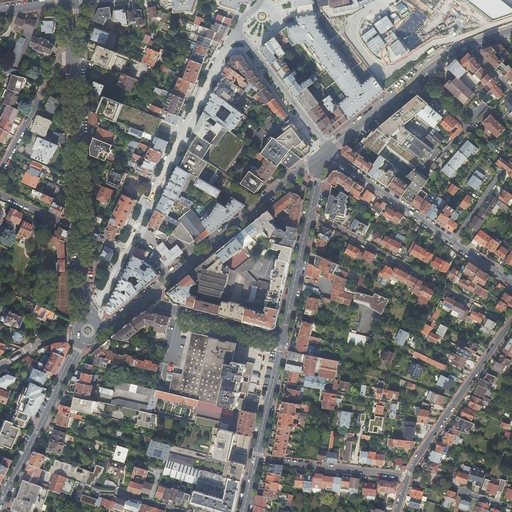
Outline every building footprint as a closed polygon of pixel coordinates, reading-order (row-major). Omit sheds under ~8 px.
[(159,0),(161,5),(166,9),(172,8),(173,14),(184,12),(187,12),(192,13),(196,0),(159,0)] [(187,12),(184,12),(185,15),(188,14),(193,16),(197,0),(196,0),(192,13),(187,12)] [(215,0),(216,8),(225,10),(236,14),(241,4),(242,4),(248,4),(251,0),(215,0)] [(441,0),(464,0),(493,21),(511,14),(511,8),(500,0),(418,0),(433,11),(441,0)] [(312,4),(297,6),(297,11),(298,17),(314,14),(313,9),(312,4)] [(110,7),(99,9),(98,11),(93,21),(104,25),(107,20),(112,19),(110,7)] [(156,7),(151,8),(147,9),(149,19),(153,18),(153,17),(157,16),(162,18),(164,14),(161,10),(156,11),(156,7)] [(114,11),(116,22),(120,21),(123,23),(123,25),(125,26),(128,26),(126,9),(114,11)] [(141,10),(140,10),(129,12),(130,22),(137,21),(137,24),(139,25),(142,25),(143,23),(141,10)] [(225,10),(223,16),(232,19),(233,18),(236,14),(225,10)] [(216,23),(228,27),(229,26),(232,19),(223,16),(212,13),(210,19),(216,21),(216,23)] [(298,17),(295,17),(297,25),(288,26),(281,31),(289,42),(292,46),(296,43),(305,43),(349,98),(338,106),(339,108),(349,120),(356,114),(363,108),(372,101),(379,95),(384,91),(373,76),(361,85),(318,29),(315,14),(314,14),(298,17)] [(54,17),(56,17),(46,17),(46,18),(46,21),(44,21),(44,25),(42,26),(42,32),(45,32),(46,32),(46,33),(53,33),(53,32),(53,26),(55,25),(54,17)] [(337,26),(344,23),(342,17),(335,19),(337,26)] [(25,21),(18,18),(14,30),(15,30),(14,32),(15,32),(16,31),(21,32),(22,29),(25,21)] [(27,22),(25,21),(22,29),(32,32),(36,22),(31,19),(30,20),(29,20),(27,20),(27,22)] [(182,27),(192,31),(193,26),(183,23),(182,27)] [(211,30),(224,34),(225,33),(228,27),(216,23),(215,25),(210,24),(209,27),(211,28),(211,30)] [(196,35),(197,35),(212,40),(219,43),(222,39),(224,34),(211,30),(199,26),(196,35)] [(97,45),(99,46),(104,48),(109,34),(96,29),(94,28),(91,28),(91,31),(92,36),(93,37),(92,39),(98,42),(97,45)] [(289,42),(281,31),(261,46),(261,50),(269,61),(272,65),(284,55),(286,54),(282,48),(283,48),(282,46),(289,42)] [(192,42),(196,44),(209,48),(212,40),(197,35),(196,35),(195,34),(192,42)] [(145,35),(143,42),(152,46),(153,43),(153,42),(149,40),(150,36),(145,35)] [(9,62),(7,67),(10,68),(15,64),(23,45),(25,39),(19,37),(9,62)] [(34,37),(30,45),(34,47),(34,49),(44,53),(45,52),(49,54),(51,54),(51,53),(54,47),(55,46),(49,43),(49,42),(41,38),(41,40),(34,37)] [(188,50),(193,52),(206,56),(209,48),(196,44),(192,42),(191,42),(188,50)] [(497,44),(491,46),(498,53),(501,57),(503,58),(509,52),(501,45),(503,44),(502,43),(497,44)] [(92,62),(96,64),(111,70),(118,53),(104,48),(99,46),(97,52),(92,62)] [(487,48),(482,49),(482,53),(490,61),(497,68),(503,62),(505,61),(503,58),(500,60),(499,59),(499,58),(497,56),(498,55),(497,53),(498,53),(491,46),(487,48)] [(148,48),(142,63),(154,67),(159,53),(152,50),(152,49),(151,48),(151,50),(148,48)] [(190,60),(202,65),(206,56),(193,52),(190,60)] [(474,59),(469,54),(468,54),(460,63),(467,71),(470,68),(475,73),(474,74),(481,81),(488,74),(484,69),(483,70),(481,68),(482,67),(474,59)] [(278,72),(287,66),(287,65),(282,59),(285,57),(284,55),(272,65),(276,70),(278,72)] [(234,57),(229,66),(235,71),(236,70),(237,70),(238,69),(239,69),(244,75),(252,69),(244,59),(242,56),(234,57)] [(183,79),(191,82),(195,84),(196,81),(202,65),(190,60),(187,59),(186,61),(189,62),(183,79)] [(467,71),(460,63),(456,59),(454,61),(447,68),(450,71),(457,77),(459,79),(467,71)] [(88,60),(88,67),(94,69),(96,64),(92,62),(88,60)] [(507,66),(503,62),(497,68),(501,72),(505,76),(507,74),(511,69),(511,68),(508,64),(507,66)] [(157,69),(172,75),(175,76),(176,73),(169,69),(169,71),(167,70),(167,68),(159,65),(157,69)] [(228,67),(223,76),(226,77),(234,84),(237,80),(237,78),(240,84),(244,87),(247,84),(247,82),(245,81),(246,79),(235,71),(229,66),(228,67)] [(284,80),(295,72),(294,69),(291,71),(287,66),(278,72),(280,75),(284,80)] [(395,91),(415,79),(411,73),(417,70),(415,68),(391,84),(395,91)] [(260,89),(262,90),(266,87),(257,75),(252,69),(244,75),(247,79),(248,78),(250,79),(249,81),(250,82),(260,89)] [(309,86),(318,79),(314,74),(309,78),(310,78),(305,82),(301,77),(299,77),(297,75),(297,74),(299,72),(298,70),(295,72),(284,80),(288,86),(296,96),(309,86)] [(471,90),(479,83),(472,76),(469,73),(461,81),(471,90)] [(135,79),(122,74),(118,86),(131,91),(135,79)] [(493,79),(488,74),(481,81),(483,82),(478,88),(480,91),(484,87),(483,86),(484,85),(485,86),(493,79)] [(7,90),(8,90),(18,94),(24,78),(17,76),(12,75),(7,90)] [(226,77),(221,83),(219,83),(218,85),(218,87),(214,93),(233,107),(244,91),(234,84),(226,77)] [(459,79),(457,77),(452,82),(450,80),(448,81),(446,83),(446,87),(463,103),(467,103),(470,99),(469,98),(474,93),(471,90),(461,81),(459,79)] [(180,78),(173,94),(185,99),(188,91),(191,82),(183,79),(180,78)] [(497,83),(493,79),(485,86),(486,87),(488,85),(491,89),(495,85),(497,83)] [(97,87),(94,93),(101,96),(105,86),(94,81),(93,82),(93,85),(97,87)] [(260,89),(250,82),(246,88),(249,90),(251,88),(257,92),(258,90),(258,91),(260,89)] [(495,85),(491,89),(489,92),(492,95),(494,94),(497,97),(498,96),(500,98),(499,99),(501,101),(506,96),(495,85)] [(309,86),(296,96),(301,103),(302,105),(304,107),(308,112),(318,104),(319,104),(311,93),(313,92),(309,86)] [(260,92),(253,97),(257,100),(259,103),(262,101),(263,101),(266,105),(267,104),(274,99),(272,96),(270,92),(266,87),(262,90),(260,92)] [(165,91),(161,89),(159,94),(168,98),(170,93),(165,91)] [(8,90),(3,104),(13,108),(18,94),(8,90)] [(241,117),(243,115),(233,107),(214,93),(210,102),(205,112),(211,117),(218,122),(228,129),(231,131),(233,128),(234,129),(242,119),(241,117)] [(165,110),(181,116),(187,104),(183,103),(184,101),(185,99),(173,94),(172,94),(170,98),(165,110)] [(334,112),(339,108),(338,106),(336,103),(334,105),(332,101),(333,100),(330,95),(323,100),(325,103),(324,104),(330,111),(331,110),(333,113),(334,112)] [(404,127),(418,114),(428,105),(428,104),(427,103),(417,95),(403,107),(385,121),(377,128),(400,146),(411,133),(404,127)] [(59,101),(51,97),(45,109),(53,113),(59,101)] [(97,114),(103,116),(108,118),(120,123),(131,128),(144,133),(155,137),(158,129),(162,119),(144,112),(127,106),(104,97),(100,107),(97,114)] [(480,100),(488,107),(491,110),(494,108),(483,98),(480,100)] [(270,107),(275,112),(276,111),(281,107),(278,103),(274,99),(267,104),(270,107)] [(313,119),(317,124),(328,117),(318,104),(308,112),(313,119)] [(166,121),(177,125),(177,124),(181,116),(165,110),(153,105),(151,109),(159,113),(160,111),(161,111),(163,111),(162,113),(168,115),(166,121)] [(422,117),(432,108),(428,105),(418,114),(422,117)] [(499,109),(496,105),(494,108),(491,110),(493,112),(495,113),(499,109)] [(279,115),(278,116),(285,121),(289,118),(281,107),(276,111),(279,115)] [(483,123),(491,115),(493,112),(491,110),(488,107),(478,118),(483,123)] [(338,129),(349,120),(339,108),(334,112),(338,116),(335,118),(334,118),(333,119),(333,120),(331,121),(328,117),(317,124),(325,135),(330,136),(331,135),(338,129)] [(437,125),(443,118),(432,108),(422,117),(421,118),(430,126),(431,125),(439,132),(441,130),(437,125)] [(90,121),(90,124),(99,127),(100,123),(98,122),(97,114),(89,111),(90,121)] [(194,133),(203,139),(209,131),(209,132),(210,131),(209,130),(210,129),(217,134),(210,144),(215,147),(228,129),(218,122),(215,126),(209,121),(211,117),(205,112),(200,122),(194,133)] [(508,116),(510,114),(507,112),(501,119),(503,121),(508,116)] [(41,117),(52,121),(56,122),(57,119),(43,113),(41,117)] [(37,115),(28,130),(42,135),(45,137),(52,121),(41,117),(37,115)] [(449,136),(453,140),(463,130),(461,125),(449,115),(441,125),(450,132),(455,125),(458,127),(457,128),(458,129),(453,134),(452,133),(449,136)] [(483,123),(497,137),(505,129),(491,115),(483,123)] [(99,127),(100,128),(104,129),(105,127),(108,118),(103,116),(100,123),(99,127)] [(0,129),(7,133),(12,123),(3,118),(0,117),(0,129)] [(289,118),(285,121),(289,125),(284,128),(287,132),(276,140),(290,151),(301,159),(305,156),(310,152),(310,149),(311,146),(302,134),(299,131),(297,127),(290,119),(289,118)] [(100,128),(95,138),(96,139),(109,144),(114,133),(109,131),(104,129),(100,128)] [(151,148),(163,153),(168,144),(168,142),(155,137),(144,133),(131,128),(130,130),(130,129),(129,131),(130,131),(129,133),(133,135),(136,136),(137,136),(137,135),(140,136),(142,137),(152,140),(153,139),(155,139),(154,141),(151,148)] [(400,146),(377,128),(374,132),(371,132),(366,139),(364,138),(363,139),(362,140),(360,142),(370,149),(378,155),(386,145),(402,158),(407,151),(400,146)] [(231,131),(228,129),(215,147),(205,161),(218,169),(225,174),(248,144),(242,140),(239,138),(231,131)] [(52,140),(66,145),(65,134),(60,134),(59,134),(54,132),(51,139),(52,140)] [(205,161),(215,147),(210,144),(203,139),(194,133),(190,142),(193,144),(191,146),(191,148),(189,150),(205,161)] [(411,133),(400,146),(407,151),(421,162),(424,164),(434,151),(411,133)] [(426,138),(437,147),(444,139),(437,133),(433,138),(429,134),(426,138)] [(45,137),(42,135),(40,138),(39,138),(30,157),(49,165),(53,158),(54,158),(59,146),(51,143),(52,140),(51,139),(45,137)] [(261,154),(278,167),(280,163),(290,151),(276,140),(272,137),(272,138),(273,139),(261,154)] [(99,150),(108,153),(111,154),(112,150),(111,149),(113,145),(109,144),(96,139),(95,141),(94,144),(93,143),(92,144),(91,146),(94,147),(93,148),(99,150)] [(126,151),(133,154),(136,146),(137,147),(137,148),(146,152),(148,147),(140,143),(130,140),(126,151)] [(478,149),(468,140),(441,170),(449,177),(473,151),(475,152),(478,149)] [(370,149),(360,142),(357,145),(353,149),(356,151),(360,155),(364,157),(370,149)] [(351,151),(353,149),(347,145),(343,149),(342,154),(350,160),(354,163),(360,155),(356,151),(354,153),(351,151)] [(92,152),(91,155),(105,161),(108,153),(99,150),(93,148),(94,148),(93,150),(92,152)] [(146,159),(158,163),(163,154),(163,153),(151,148),(146,159)] [(205,161),(189,150),(180,168),(209,184),(218,169),(205,161)] [(301,159),(290,151),(280,163),(289,169),(299,161),(301,159)] [(421,162),(407,151),(402,158),(415,169),(421,162)] [(250,171),(264,181),(266,182),(271,175),(278,167),(261,154),(258,152),(256,154),(257,155),(256,157),(263,162),(265,163),(259,171),(258,171),(258,169),(254,166),(250,171)] [(158,163),(146,159),(134,154),(130,162),(133,163),(139,166),(154,171),(157,165),(158,163)] [(367,172),(368,173),(374,164),(371,162),(369,164),(363,160),(364,157),(360,155),(354,163),(367,172)] [(376,178),(378,180),(384,171),(380,168),(381,166),(382,166),(385,163),(384,162),(386,159),(381,155),(374,164),(368,173),(376,178)] [(502,166),(505,168),(508,163),(502,158),(501,158),(496,164),(500,166),(499,167),(499,168),(500,167),(501,167),(502,166)] [(31,165),(31,167),(41,172),(42,172),(43,171),(45,172),(46,168),(46,167),(33,161),(32,163),(32,162),(31,165)] [(417,171),(424,164),(421,162),(415,169),(417,171)] [(386,185),(388,187),(396,176),(393,175),(394,174),(393,173),(394,173),(391,170),(394,166),(390,163),(384,171),(378,180),(386,185)] [(136,173),(150,178),(150,179),(153,173),(154,171),(139,166),(136,173)] [(189,208),(192,202),(179,196),(189,176),(197,181),(195,185),(217,198),(221,191),(209,184),(180,168),(178,166),(174,174),(168,186),(163,195),(175,201),(184,206),(189,208)] [(28,170),(27,173),(38,178),(41,172),(31,167),(29,170),(28,170)] [(113,168),(113,169),(108,182),(107,183),(121,189),(127,174),(113,168)] [(429,179),(417,171),(415,169),(407,176),(413,181),(410,186),(402,197),(405,199),(412,204),(421,190),(429,179)] [(476,170),(473,175),(481,180),(484,175),(476,170)] [(250,171),(241,184),(255,193),(259,187),(262,183),(264,181),(250,171)] [(349,191),(356,182),(350,178),(340,171),(333,172),(327,181),(332,185),(336,187),(339,183),(346,188),(346,189),(349,192),(349,191)] [(38,178),(27,173),(22,182),(36,188),(40,178),(38,178)] [(482,182),(482,181),(481,180),(473,175),(467,183),(473,187),(472,188),(473,189),(474,188),(476,190),(482,182)] [(398,194),(402,197),(410,186),(396,176),(388,187),(398,194)] [(49,182),(44,194),(50,197),(55,185),(49,182)] [(360,200),(362,197),(360,195),(364,188),(360,186),(356,182),(349,191),(355,195),(354,196),(360,200)] [(454,195),(459,188),(453,184),(448,191),(454,195)] [(288,226),(297,228),(303,204),(306,189),(300,185),(268,210),(275,218),(277,216),(277,215),(283,210),(286,214),(290,215),(289,223),(288,223),(287,226),(288,226)] [(503,189),(510,193),(511,191),(511,189),(506,185),(503,188),(504,188),(503,189)] [(110,199),(114,191),(102,186),(97,199),(101,200),(106,203),(108,204),(110,199)] [(39,201),(42,194),(33,190),(30,197),(39,201)] [(328,205),(326,214),(329,219),(342,226),(347,215),(345,214),(347,205),(345,205),(348,201),(346,200),(349,196),(347,195),(346,195),(340,190),(338,193),(336,197),(331,193),(330,196),(328,205)] [(369,202),(374,195),(370,193),(367,190),(362,197),(369,202)] [(427,194),(421,190),(412,204),(414,205),(418,208),(424,200),(424,199),(427,194)] [(511,195),(504,190),(499,198),(507,203),(508,202),(508,201),(511,195)] [(44,194),(42,194),(39,201),(41,202),(50,206),(52,201),(53,202),(55,199),(50,197),(44,194)] [(440,194),(437,198),(433,204),(441,209),(445,202),(440,198),(442,195),(440,194)] [(472,198),(467,194),(459,206),(465,209),(466,209),(469,206),(468,205),(472,198)] [(123,195),(110,222),(119,226),(123,228),(129,214),(136,200),(123,195)] [(159,204),(156,210),(168,216),(175,201),(163,195),(159,204)] [(426,201),(420,210),(422,211),(426,214),(433,204),(437,198),(432,195),(429,199),(427,198),(425,200),(426,201)] [(483,207),(490,212),(496,204),(499,201),(491,195),(485,204),(484,205),(483,206),(483,207)] [(55,199),(53,202),(49,211),(61,216),(64,208),(56,204),(58,200),(55,199)] [(211,214),(201,221),(211,233),(214,230),(223,223),(236,212),(241,208),(245,205),(235,200),(229,208),(219,203),(211,214)] [(381,211),(387,204),(384,202),(381,205),(376,201),(373,205),(371,207),(373,208),(371,209),(375,212),(375,211),(376,212),(375,215),(378,217),(381,211)] [(433,204),(426,214),(430,216),(434,219),(441,209),(433,204)] [(456,211),(447,205),(444,210),(446,211),(443,215),(442,213),(436,221),(443,225),(444,227),(450,219),(450,218),(448,217),(450,214),(452,216),(454,213),(456,211)] [(189,208),(184,206),(177,221),(180,222),(179,220),(191,209),(189,208)] [(489,217),(492,213),(490,212),(483,207),(477,216),(476,216),(470,225),(477,230),(484,221),(482,220),(484,217),(488,219),(489,217)] [(392,219),(396,214),(388,208),(384,214),(384,215),(391,221),(392,219)] [(10,209),(6,219),(17,224),(21,215),(15,212),(10,209)] [(186,229),(195,240),(198,243),(200,242),(208,236),(211,233),(201,221),(191,209),(179,220),(180,222),(186,229)] [(154,213),(148,225),(157,230),(158,230),(164,219),(178,226),(180,222),(177,221),(168,216),(156,210),(154,213)] [(260,232),(265,239),(267,237),(263,231),(264,230),(264,229),(265,227),(266,228),(267,228),(273,235),(277,228),(273,222),(272,223),(271,221),(274,218),(275,218),(268,210),(262,215),(253,223),(260,232)] [(384,214),(381,211),(378,217),(389,223),(390,223),(391,221),(384,215),(384,214)] [(398,224),(404,216),(401,214),(398,212),(396,214),(392,219),(398,224)] [(450,219),(444,227),(452,232),(457,224),(453,222),(455,220),(456,220),(458,217),(458,216),(454,213),(452,216),(450,218),(450,219)] [(100,224),(102,219),(93,215),(93,218),(93,221),(100,224)] [(51,226),(52,223),(43,219),(39,227),(46,230),(51,226)] [(368,226),(355,219),(349,230),(350,230),(360,236),(362,237),(368,226)] [(32,226),(22,221),(15,237),(19,238),(20,236),(27,239),(27,238),(29,237),(30,234),(29,233),(32,226)] [(119,226),(110,222),(107,228),(106,228),(105,230),(105,231),(106,231),(104,235),(113,239),(119,226)] [(195,240),(186,229),(180,222),(178,226),(171,233),(179,240),(191,244),(195,240)] [(246,228),(245,229),(252,237),(260,232),(253,223),(246,228)] [(270,240),(268,242),(272,243),(293,248),(295,238),(297,228),(288,226),(287,231),(286,231),(284,230),(284,231),(277,228),(273,235),(282,237),(282,238),(283,238),(283,241),(281,241),(281,242),(270,240)] [(320,231),(318,236),(320,237),(323,239),(325,240),(328,241),(333,232),(330,231),(330,230),(323,226),(321,230),(322,231),(321,232),(320,231)] [(65,241),(66,242),(68,237),(66,236),(68,232),(60,228),(57,232),(56,232),(54,236),(65,241)] [(245,229),(235,237),(243,247),(253,240),(252,237),(245,229)] [(169,235),(158,230),(157,230),(155,235),(166,240),(169,235)] [(485,247),(491,238),(480,231),(474,239),(485,247)] [(374,240),(379,242),(383,235),(378,233),(376,232),(374,237),(375,238),(374,240)] [(381,244),(389,248),(394,240),(396,235),(391,233),(389,238),(386,236),(385,237),(382,244),(381,244)] [(54,236),(49,234),(45,242),(52,245),(52,244),(58,246),(59,263),(57,263),(57,266),(65,266),(64,242),(65,241),(54,236)] [(405,238),(397,234),(396,235),(394,240),(401,244),(405,238)] [(217,252),(216,253),(219,256),(222,261),(224,263),(243,247),(235,237),(222,248),(217,252)] [(323,239),(320,237),(317,241),(318,242),(316,246),(319,247),(318,251),(324,254),(326,250),(324,249),(328,241),(325,240),(323,239)] [(499,244),(492,239),(486,247),(494,252),(499,244)] [(394,240),(389,248),(389,249),(397,253),(398,252),(400,253),(401,252),(403,247),(401,246),(402,244),(401,244),(394,240)] [(408,252),(419,258),(423,250),(424,249),(421,247),(418,246),(419,244),(414,241),(408,252)] [(504,256),(508,251),(510,248),(507,246),(508,244),(505,242),(501,247),(499,250),(498,248),(495,252),(496,254),(503,259),(504,256)] [(278,259),(290,262),(291,254),(293,248),(272,243),(271,249),(278,250),(279,249),(282,249),(281,253),(279,258),(278,258),(278,259)] [(355,258),(357,256),(360,250),(349,244),(349,245),(346,250),(345,253),(351,256),(350,258),(354,259),(355,258)] [(100,257),(110,261),(114,254),(112,249),(112,250),(105,247),(100,257)] [(136,250),(133,255),(144,260),(145,261),(149,252),(146,251),(146,253),(137,248),(136,250)] [(362,258),(371,263),(375,255),(366,251),(365,253),(360,250),(357,256),(362,258)] [(423,250),(419,258),(427,262),(427,261),(429,262),(433,255),(423,250)] [(205,261),(189,274),(196,282),(199,280),(199,281),(200,281),(198,296),(197,296),(194,308),(210,312),(218,314),(219,315),(230,270),(227,266),(225,268),(224,268),(224,266),(224,264),(223,264),(223,263),(222,263),(221,262),(222,261),(219,256),(216,253),(214,254),(205,261)] [(129,264),(122,278),(128,281),(130,277),(132,277),(132,276),(133,277),(134,275),(137,276),(139,279),(138,281),(140,283),(135,287),(139,291),(159,275),(151,266),(144,272),(143,270),(140,268),(144,260),(133,255),(129,264)] [(325,270),(345,279),(348,273),(336,268),(338,264),(317,255),(316,258),(315,261),(314,266),(321,269),(325,270)] [(265,257),(260,256),(256,262),(253,268),(252,269),(247,271),(253,269),(253,268),(259,272),(267,257),(265,257)] [(234,271),(240,274),(247,271),(252,269),(253,268),(256,262),(252,257),(234,271)] [(432,265),(439,268),(443,261),(436,257),(432,265)] [(269,290),(283,293),(284,289),(287,274),(289,265),(290,262),(278,259),(276,259),(274,270),(273,269),(271,279),(272,279),(269,290)] [(443,261),(439,268),(445,272),(451,262),(446,260),(445,262),(443,261)] [(473,281),(479,269),(473,265),(469,262),(468,263),(466,267),(464,271),(470,275),(468,280),(472,282),(473,281)] [(314,266),(308,263),(305,280),(310,280),(310,278),(318,279),(321,269),(314,266)] [(391,275),(394,270),(386,266),(383,265),(380,270),(382,271),(380,274),(384,277),(380,283),(386,285),(389,279),(389,278),(391,275)] [(404,272),(395,267),(394,270),(391,275),(389,278),(398,283),(399,280),(404,272)] [(460,279),(463,272),(461,271),(460,272),(453,268),(449,277),(451,278),(450,279),(457,283),(460,279)] [(230,270),(219,315),(231,318),(241,320),(243,321),(246,308),(246,307),(239,306),(240,304),(230,302),(237,273),(230,269),(230,270)] [(484,284),(489,276),(485,274),(479,269),(473,281),(472,282),(476,284),(478,281),(481,283),(481,282),(484,284)] [(350,290),(344,287),(346,280),(345,279),(325,270),(323,277),(335,280),(331,300),(341,303),(349,305),(353,296),(352,296),(353,293),(356,294),(354,301),(365,304),(382,314),(390,299),(375,293),(373,296),(350,290)] [(245,280),(251,286),(267,289),(268,283),(258,280),(258,282),(256,282),(247,271),(240,274),(245,280)] [(412,276),(404,272),(399,280),(408,284),(412,276)] [(184,279),(179,282),(189,294),(186,306),(191,307),(194,308),(197,296),(191,295),(193,289),(191,287),(195,284),(196,284),(197,283),(196,282),(189,274),(184,279)] [(363,286),(367,277),(361,274),(357,284),(363,286)] [(419,280),(412,276),(408,284),(415,288),(419,280)] [(128,281),(122,278),(118,287),(107,310),(111,314),(139,291),(135,287),(131,283),(128,281)] [(457,283),(463,287),(465,287),(472,292),(473,291),(476,284),(472,282),(471,283),(470,282),(467,280),(467,281),(463,279),(463,280),(460,279),(457,283)] [(251,286),(245,280),(241,298),(247,303),(247,302),(251,286)] [(419,280),(415,288),(414,290),(417,291),(416,294),(420,296),(425,287),(422,285),(423,282),(419,280)] [(189,294),(179,282),(162,296),(163,300),(186,306),(189,294)] [(476,284),(473,291),(485,298),(488,291),(476,284)] [(318,290),(304,286),(303,291),(319,296),(320,293),(317,292),(318,290)] [(425,287),(420,296),(418,299),(427,304),(433,291),(425,287)] [(264,305),(266,306),(279,309),(282,296),(283,293),(269,290),(268,290),(264,305)] [(511,307),(511,302),(510,301),(511,297),(505,293),(500,300),(508,305),(511,307)] [(64,312),(68,300),(56,297),(53,310),(64,312)] [(319,300),(309,297),(305,314),(312,315),(313,310),(317,311),(319,300)] [(451,308),(453,310),(457,302),(447,297),(444,303),(441,301),(437,309),(441,311),(442,308),(445,309),(445,310),(449,312),(451,308)] [(508,305),(500,300),(496,307),(502,311),(504,308),(505,309),(508,305)] [(457,302),(453,310),(451,314),(461,319),(462,316),(466,318),(467,315),(469,311),(463,308),(464,305),(457,302)] [(50,318),(53,313),(35,304),(31,314),(33,315),(38,317),(44,320),(45,316),(50,318)] [(246,308),(243,321),(272,328),(276,326),(276,325),(279,309),(266,306),(265,310),(266,311),(266,314),(257,312),(257,311),(246,308)] [(5,309),(3,314),(4,314),(3,316),(2,315),(1,315),(0,317),(0,321),(3,323),(3,324),(9,326),(10,324),(18,328),(22,318),(14,315),(15,313),(5,309)] [(434,321),(436,322),(442,311),(441,311),(437,309),(436,309),(431,319),(434,321)] [(470,310),(469,311),(467,315),(480,322),(484,315),(480,313),(479,314),(470,310)] [(155,326),(158,315),(146,312),(143,312),(131,322),(139,331),(146,325),(148,324),(155,326)] [(166,334),(170,318),(160,315),(159,315),(158,315),(155,326),(154,330),(165,333),(165,334),(166,334)] [(299,334),(317,338),(318,332),(312,331),(313,324),(312,323),(312,321),(297,317),(296,321),(302,322),(299,334)] [(486,317),(482,324),(479,330),(489,336),(496,323),(486,317)] [(424,327),(424,328),(421,332),(428,336),(433,328),(436,322),(434,321),(431,327),(426,324),(424,327)] [(139,331),(131,322),(122,329),(113,337),(129,341),(129,338),(139,331)] [(417,328),(409,324),(406,331),(414,334),(417,328)] [(448,328),(444,326),(440,324),(435,334),(441,337),(442,338),(448,328)] [(402,329),(401,329),(395,342),(403,346),(405,341),(405,340),(406,339),(406,338),(407,338),(409,333),(402,329)] [(23,339),(24,336),(12,330),(10,330),(8,337),(11,338),(19,342),(21,338),(23,339)] [(441,337),(435,334),(431,332),(427,339),(436,343),(437,340),(438,339),(439,340),(440,340),(441,337)] [(251,412),(252,409),(252,408),(248,407),(247,406),(247,407),(245,407),(247,400),(237,398),(239,391),(248,393),(250,383),(241,381),(242,374),(252,376),(258,377),(258,374),(252,373),(254,364),(235,359),(239,343),(222,340),(221,340),(214,338),(191,333),(182,375),(173,373),(171,385),(169,393),(182,396),(187,397),(191,398),(196,399),(201,400),(206,402),(210,403),(216,404),(234,408),(243,410),(251,412)] [(372,338),(372,339),(349,333),(348,333),(347,344),(369,349),(372,338)] [(319,342),(320,339),(317,338),(299,334),(297,343),(308,345),(309,340),(316,342),(319,342)] [(111,340),(109,340),(91,355),(96,356),(106,359),(108,351),(111,340)] [(162,349),(164,343),(152,340),(150,346),(152,347),(162,349)] [(466,343),(465,342),(462,347),(475,354),(477,349),(476,349),(478,345),(469,341),(469,342),(467,342),(466,343)] [(49,345),(42,348),(47,350),(50,352),(62,357),(67,348),(68,346),(65,343),(59,343),(53,344),(49,345)] [(295,352),(313,356),(315,347),(308,345),(297,343),(295,352)] [(458,350),(456,354),(466,359),(468,360),(472,353),(460,347),(458,350)] [(394,353),(385,350),(381,359),(390,362),(394,353)] [(58,366),(62,357),(50,352),(49,351),(48,353),(50,354),(49,357),(43,355),(40,361),(46,364),(45,365),(33,360),(32,360),(31,359),(30,359),(28,356),(26,357),(24,359),(20,361),(28,364),(33,366),(47,372),(54,374),(58,366)] [(112,352),(108,351),(106,359),(108,359),(116,361),(118,355),(112,354),(112,352)] [(335,380),(339,362),(313,356),(295,352),(289,351),(287,359),(306,363),(305,371),(300,371),(301,367),(286,364),(285,370),(335,380)] [(415,352),(415,353),(414,356),(419,358),(444,370),(446,366),(415,352)] [(506,365),(511,358),(503,352),(500,357),(501,357),(499,361),(506,365)] [(452,353),(450,358),(448,362),(463,369),(464,365),(465,364),(464,364),(466,359),(456,354),(452,353)] [(124,357),(118,355),(116,361),(124,363),(124,361),(127,361),(128,356),(125,355),(124,357)] [(106,359),(96,356),(93,364),(107,367),(108,359),(106,359)] [(136,366),(138,360),(132,359),(132,357),(128,356),(127,361),(130,362),(129,364),(136,366)] [(150,370),(157,371),(159,362),(152,361),(152,362),(149,361),(147,366),(150,367),(150,370)] [(494,366),(492,369),(501,373),(505,366),(496,361),(494,366)] [(91,374),(93,366),(83,363),(81,372),(91,374)] [(413,363),(410,371),(409,373),(419,378),(420,375),(424,367),(413,363)] [(44,378),(47,372),(33,366),(30,375),(26,382),(29,383),(34,385),(34,384),(40,387),(44,378)] [(335,380),(285,370),(282,382),(297,384),(298,377),(306,379),(304,386),(324,389),(325,382),(334,384),(335,380)] [(91,383),(92,375),(91,374),(81,372),(76,371),(73,378),(72,380),(79,382),(86,384),(87,383),(91,383)] [(485,378),(484,380),(489,382),(493,383),(494,384),(497,377),(488,373),(485,378)] [(15,381),(16,378),(8,375),(6,376),(2,377),(3,378),(2,379),(1,378),(0,378),(0,387),(6,390),(7,386),(15,381)] [(455,382),(457,378),(450,375),(448,379),(442,376),(439,382),(438,385),(449,390),(451,387),(454,381),(455,382)] [(489,382),(484,380),(481,379),(478,385),(479,386),(487,389),(490,390),(493,383),(489,382)] [(155,399),(157,390),(152,389),(135,385),(125,382),(116,380),(114,388),(150,396),(149,399),(150,399),(150,398),(155,399)] [(350,383),(341,381),(339,388),(349,390),(350,383)] [(86,384),(79,382),(75,396),(90,400),(92,393),(96,394),(97,391),(92,389),(93,387),(94,387),(95,386),(86,384)] [(37,394),(40,387),(34,384),(34,385),(29,383),(26,389),(25,389),(23,395),(21,395),(18,402),(20,402),(16,411),(17,411),(29,415),(32,417),(39,404),(43,396),(37,394)] [(303,392),(304,388),(289,385),(288,389),(287,393),(285,393),(284,398),(298,401),(298,400),(300,392),(303,392)] [(484,397),(487,389),(479,386),(479,387),(477,387),(475,394),(484,398),(483,400),(490,403),(491,400),(484,397)] [(0,402),(5,404),(9,391),(6,390),(0,387),(0,402)] [(377,398),(382,399),(383,395),(384,389),(383,389),(377,388),(375,388),(374,389),(374,391),(374,392),(376,392),(378,393),(377,394),(377,398)] [(384,389),(383,395),(387,396),(387,395),(389,395),(388,398),(397,400),(398,393),(384,389)] [(182,396),(169,393),(157,390),(155,399),(150,398),(150,399),(148,406),(146,412),(151,413),(152,408),(155,409),(156,400),(159,401),(160,398),(233,415),(234,408),(216,404),(210,403),(206,402),(201,400),(196,399),(191,398),(187,397),(182,396)] [(445,397),(430,391),(427,400),(431,401),(441,406),(445,397)] [(325,393),(324,401),(335,402),(339,403),(340,399),(336,399),(336,394),(325,393)] [(111,404),(99,402),(90,400),(75,396),(74,403),(72,409),(78,410),(91,413),(137,425),(154,429),(156,420),(155,420),(156,416),(157,416),(157,415),(151,413),(146,412),(140,411),(111,404)] [(483,400),(473,396),(468,407),(479,411),(483,400)] [(140,411),(146,412),(148,406),(119,399),(112,400),(111,404),(140,411)] [(335,402),(324,401),(323,408),(332,410),(334,410),(335,402)] [(377,404),(377,405),(375,416),(383,417),(385,418),(386,412),(385,412),(387,403),(385,403),(380,401),(380,404),(377,403),(377,404)] [(305,406),(283,402),(281,411),(281,413),(306,417),(307,417),(308,414),(296,413),(296,408),(297,407),(305,408),(305,406)] [(71,408),(60,405),(59,407),(58,409),(60,409),(59,414),(60,414),(74,418),(78,419),(81,420),(82,417),(76,415),(70,413),(71,408)] [(416,408),(414,415),(419,416),(428,417),(429,411),(420,410),(420,408),(416,408)] [(475,412),(465,408),(461,417),(471,421),(475,412)] [(254,424),(257,413),(251,412),(243,410),(238,433),(252,436),(252,433),(254,424)] [(12,417),(10,423),(11,423),(23,428),(28,418),(29,415),(17,411),(15,411),(13,417),(12,417)] [(349,429),(351,413),(342,411),(339,427),(349,429)] [(306,417),(281,413),(280,416),(278,424),(290,426),(297,427),(298,424),(294,423),(294,418),(306,419),(306,417)] [(74,418),(60,414),(58,422),(57,425),(71,429),(73,422),(77,423),(78,419),(74,418)] [(211,420),(197,416),(195,423),(210,427),(211,420)] [(383,417),(375,416),(374,420),(370,419),(368,432),(377,433),(378,427),(382,428),(383,417)] [(458,417),(452,429),(460,432),(468,434),(473,423),(458,417)] [(220,422),(212,420),(211,427),(215,428),(219,428),(220,422)] [(11,423),(10,423),(4,421),(0,429),(0,447),(1,448),(2,445),(9,448),(13,439),(14,437),(17,428),(10,426),(11,423)] [(404,434),(403,440),(408,441),(412,441),(413,438),(414,432),(415,432),(417,423),(405,421),(403,434),(404,434)] [(509,425),(502,422),(500,427),(507,430),(509,425)] [(277,433),(289,434),(290,426),(278,424),(277,433)] [(250,444),(252,436),(238,433),(219,428),(215,428),(209,455),(228,459),(232,460),(232,457),(233,455),(233,454),(247,457),(250,444)] [(444,440),(443,443),(451,446),(452,442),(457,443),(460,432),(452,429),(450,428),(448,432),(447,432),(445,436),(444,436),(444,437),(443,437),(443,439),(444,440)] [(66,435),(55,431),(52,440),(63,444),(66,435)] [(277,433),(276,440),(288,442),(289,434),(277,433)] [(167,461),(167,460),(172,445),(153,440),(154,439),(152,438),(150,443),(146,455),(147,455),(157,457),(156,458),(157,458),(167,460),(167,461)] [(393,445),(398,446),(399,440),(394,439),(391,438),(390,442),(389,446),(393,447),(393,445)] [(63,444),(52,440),(48,452),(61,456),(64,444),(63,444)] [(276,440),(274,448),(286,450),(288,442),(276,440)] [(412,441),(408,441),(403,440),(399,440),(398,446),(398,449),(404,449),(405,452),(408,452),(414,445),(414,441),(412,441)] [(350,460),(353,442),(347,441),(345,457),(344,457),(344,460),(350,460)] [(437,447),(436,450),(446,453),(448,446),(439,442),(437,447)] [(194,468),(198,452),(172,445),(167,460),(168,460),(194,468)] [(128,448),(118,446),(114,460),(124,463),(125,459),(128,448)] [(274,448),(273,456),(285,457),(285,454),(288,455),(289,450),(286,450),(274,448)] [(326,450),(319,449),(318,459),(326,460),(327,452),(326,452),(326,450)] [(432,450),(428,460),(434,462),(440,464),(442,458),(443,454),(432,450)] [(359,463),(367,464),(369,452),(360,451),(359,463)] [(369,452),(367,464),(376,464),(377,454),(376,454),(376,452),(369,451),(369,452)] [(43,456),(35,453),(34,456),(29,466),(40,470),(41,470),(42,465),(43,465),(44,462),(43,461),(44,460),(45,457),(43,456)] [(338,454),(328,453),(327,462),(336,464),(337,464),(338,454)] [(385,455),(377,454),(376,464),(383,465),(385,455)] [(10,463),(11,460),(0,455),(0,460),(2,461),(0,464),(7,468),(10,463)] [(244,469),(245,464),(232,460),(228,459),(224,476),(229,477),(242,481),(244,472),(244,469)] [(77,472),(78,468),(56,460),(54,467),(83,477),(84,474),(83,474),(77,472)] [(201,470),(194,468),(168,460),(163,475),(197,485),(201,470)] [(434,463),(425,460),(423,468),(431,471),(431,472),(436,474),(438,469),(440,464),(434,462),(434,463)] [(125,466),(110,462),(108,468),(115,471),(114,477),(121,479),(125,466)] [(26,472),(22,481),(49,491),(69,498),(76,481),(55,475),(51,487),(38,482),(43,470),(41,470),(40,470),(29,466),(28,469),(26,472)] [(90,472),(84,470),(83,474),(84,474),(83,477),(54,467),(51,466),(49,472),(55,475),(76,481),(86,485),(86,483),(90,472)] [(104,468),(97,466),(94,474),(90,472),(86,485),(94,488),(95,484),(95,483),(97,478),(99,479),(100,474),(102,475),(104,468)] [(149,470),(142,468),(136,466),(132,477),(134,478),(136,472),(143,474),(142,479),(145,480),(149,470)] [(269,474),(281,476),(283,467),(271,466),(269,474)] [(465,482),(467,483),(468,480),(471,469),(464,467),(462,473),(458,472),(456,481),(465,483),(465,482)] [(476,485),(481,486),(486,472),(472,468),(471,469),(468,480),(473,482),(476,483),(476,485)] [(229,477),(224,476),(201,470),(197,485),(195,491),(224,499),(229,477)] [(267,482),(279,484),(281,476),(269,474),(267,482)] [(321,489),(323,477),(323,476),(315,475),(314,480),(313,480),(312,488),(313,488),(321,489)] [(300,476),(297,476),(296,480),(295,487),(303,488),(305,477),(300,476)] [(127,490),(135,493),(140,479),(140,478),(137,477),(136,478),(135,483),(130,481),(127,490)] [(241,484),(242,481),(229,477),(224,499),(195,491),(190,507),(208,511),(234,511),(237,503),(241,484)] [(312,488),(313,480),(313,478),(308,477),(305,477),(303,488),(303,492),(311,493),(311,489),(312,488)] [(328,491),(332,492),(332,491),(334,478),(323,477),(321,489),(321,494),(325,494),(326,490),(328,491)] [(342,477),(342,479),(341,487),(340,490),(349,491),(349,489),(350,486),(351,478),(342,477)] [(334,478),(332,491),(340,492),(340,490),(341,487),(342,479),(334,478)] [(350,486),(349,489),(358,490),(359,479),(351,478),(350,486)] [(135,493),(140,494),(141,491),(145,482),(145,480),(142,479),(140,479),(135,493)] [(497,491),(502,493),(504,487),(506,483),(507,481),(501,479),(499,486),(490,483),(490,481),(485,479),(482,490),(487,491),(486,492),(496,495),(497,491)] [(49,491),(22,481),(15,495),(11,501),(12,503),(15,504),(14,508),(12,511),(13,511),(30,511),(32,508),(41,511),(49,491)] [(145,482),(141,491),(150,494),(153,485),(145,482)] [(266,490),(277,492),(279,484),(267,482),(266,490)] [(387,493),(388,483),(380,482),(379,492),(387,493)] [(396,484),(388,483),(387,493),(395,494),(396,484)] [(502,493),(501,497),(511,500),(511,489),(508,489),(506,488),(508,484),(506,483),(504,487),(502,493)] [(376,497),(377,485),(371,484),(371,485),(363,484),(362,495),(367,495),(376,497)] [(161,485),(160,487),(159,486),(156,497),(163,499),(163,498),(166,488),(166,486),(161,485)] [(176,501),(179,489),(180,487),(176,486),(175,489),(172,489),(172,490),(169,499),(176,501)] [(172,490),(166,488),(163,498),(169,500),(169,499),(172,490)] [(422,501),(423,497),(424,491),(413,488),(411,498),(412,498),(422,501)] [(100,507),(101,505),(97,504),(99,500),(89,497),(91,492),(84,489),(80,502),(96,507),(96,506),(100,507)] [(176,501),(175,501),(182,504),(183,500),(188,502),(190,495),(182,492),(183,490),(179,489),(176,501)] [(268,499),(275,500),(277,492),(266,490),(264,498),(268,499)] [(452,502),(455,503),(457,497),(455,497),(456,494),(448,491),(448,492),(445,500),(452,502)] [(265,509),(268,499),(264,498),(257,496),(256,500),(255,507),(265,509)] [(109,501),(99,498),(99,500),(97,504),(101,505),(105,506),(107,507),(109,501)] [(420,509),(422,501),(412,498),(410,507),(420,509)] [(115,503),(109,501),(107,507),(106,509),(110,511),(114,511),(115,509),(118,501),(116,500),(115,503)] [(125,511),(127,503),(118,500),(118,501),(115,509),(125,511)] [(462,500),(459,509),(468,511),(470,503),(462,500)] [(128,501),(127,503),(125,511),(127,511),(139,511),(141,505),(128,501)] [(479,503),(476,502),(473,511),(486,511),(489,506),(479,503)]
